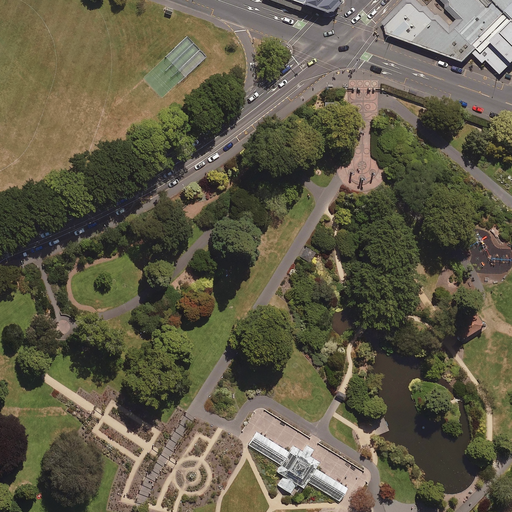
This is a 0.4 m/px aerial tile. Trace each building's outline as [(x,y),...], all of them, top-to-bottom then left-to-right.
[(343,2),(341,0),(305,0),(302,4),(326,13),(333,12),(343,2)] [(511,0),(451,0),(454,2),(454,6),(459,12),(467,20),(461,26),(453,34),(439,20),(435,20),(427,12),(423,12),(419,8),(415,3),(410,3),(388,27),(389,35),(466,62),(475,53),(485,64),(489,61),(503,75),(511,66),(511,0)] [(315,253),(306,247),(302,253),(300,257),(309,263),(315,253)] [(479,330),(482,323),(476,313),(453,328),(458,339),(464,340),(479,330)] [(442,410),(441,405),(440,402),(433,403),(434,411),(442,410)] [(252,439),(248,445),(280,465),(276,472),(283,476),(278,485),(284,489),(290,493),(296,483),(304,488),(308,482),(340,502),(344,495),(348,488),(316,469),(321,462),(311,456),(313,453),(315,450),(307,444),(303,451),(293,445),(289,452),(256,432),(252,439)]
